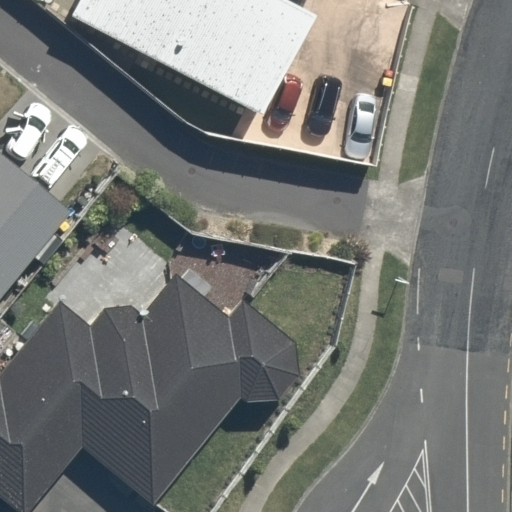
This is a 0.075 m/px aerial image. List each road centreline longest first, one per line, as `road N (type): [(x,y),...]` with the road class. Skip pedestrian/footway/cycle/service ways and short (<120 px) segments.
road 1 (residential): [(511,80),(477,183),(466,346)]
road 2 (residential): [(466,346),(397,427),(350,511)]
road 3 (residential): [(465,511),(466,346)]
